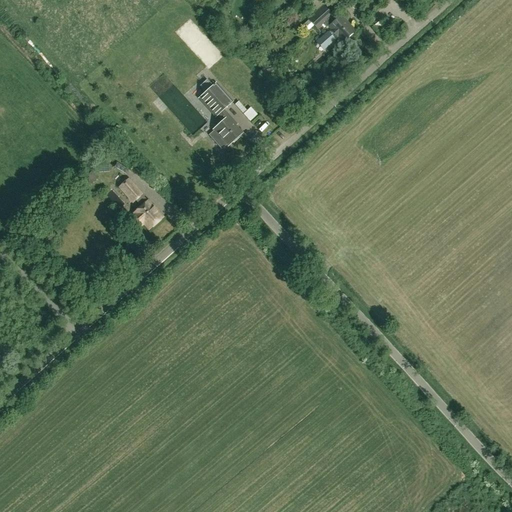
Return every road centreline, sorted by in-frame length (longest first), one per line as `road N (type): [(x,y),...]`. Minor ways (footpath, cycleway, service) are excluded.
road 1 (unclassified): [(511,478),(240,186)]
road 2 (track): [(260,168),(445,0)]
road 3 (unclassified): [(77,331),(240,186)]
